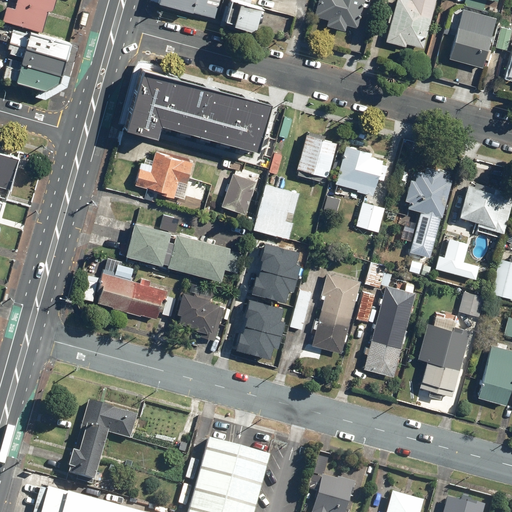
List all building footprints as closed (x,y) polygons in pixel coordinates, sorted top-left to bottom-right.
[(54,0),(20,0),(18,7),(7,4),(3,20),(47,31),(54,0)] [(157,0),(157,2),(252,31),(259,8),(248,4),(249,0),(157,0)] [(289,0),(273,0),(270,9),(295,16),(299,3),(289,0)] [(318,0),(314,15),(328,18),(327,24),(346,29),(347,24),(358,27),(365,0),(318,0)] [(424,46),(435,0),(397,0),(387,40),(407,45),(407,42),(424,46)] [(456,38),(450,57),(483,66),(489,47),(497,16),(464,7),(456,38)] [(90,13),(83,11),(79,25),(86,27),(90,13)] [(13,50),(5,79),(48,91),(62,84),(73,45),(16,30),(10,50),(13,50)] [(260,153),(273,105),(144,70),(127,132),(158,141),(162,127),(260,153)] [(328,174),(337,140),(307,132),(298,166),(299,167),(297,172),(325,180),(327,174),(328,174)] [(373,150),(346,143),(336,182),(357,188),(357,189),(374,194),(383,158),(372,155),(373,150)] [(193,160),(156,149),(152,163),(141,160),(140,166),(139,174),(136,183),(148,186),(148,185),(157,187),(156,191),(167,193),(175,196),(179,179),(187,182),(191,170),(193,160)] [(21,157),(0,150),(0,184),(12,188),(21,157)] [(430,255),(441,215),(443,216),(454,178),(450,177),(451,174),(450,173),(450,172),(444,170),(445,169),(420,162),(415,178),(412,177),(406,199),(410,200),(408,206),(421,209),(410,249),(430,255)] [(235,172),(233,171),(221,205),(245,213),(257,179),(246,175),(247,173),(236,169),(235,172)] [(511,192),(471,180),(461,214),(479,220),(478,223),(504,232),(511,205),(511,192)] [(300,191),(267,182),(255,227),(288,236),(300,191)] [(134,223),(132,222),(124,251),(127,252),(127,254),(163,263),(164,261),(168,262),(168,265),(223,279),(225,269),(237,272),(243,251),(231,248),(232,245),(177,231),(175,239),(170,238),(172,229),(135,220),(134,223)] [(462,225),(448,221),(442,248),(455,251),(462,225)] [(294,261),(297,250),(263,241),(259,258),(261,258),(259,267),(295,277),(299,262),(294,261)] [(511,297),(511,256),(499,253),(490,293),(511,297)] [(389,283),(391,272),(382,270),(384,262),(371,259),(364,285),(378,288),(380,281),(389,283)] [(162,309),(168,289),(150,284),(151,279),(143,276),(141,281),(131,278),(134,267),(118,263),(116,271),(104,267),(94,300),(113,305),(113,306),(141,314),(141,313),(157,317),(159,308),(162,309)] [(250,291),(284,300),(287,289),(292,290),(295,277),(259,267),(257,274),(255,274),(250,291)] [(312,344),(341,352),(361,280),(328,271),(322,293),(325,294),(312,344)] [(386,284),(364,366),(394,374),(417,292),(386,284)] [(212,296),(184,288),(178,311),(182,312),(180,320),(192,323),(191,325),(196,326),(196,327),(202,328),(200,334),(216,338),(225,305),(221,304),(221,301),(211,299),(212,296)] [(313,291),(300,288),(291,325),(303,328),(313,291)] [(376,292),(363,289),(356,316),(368,320),(376,292)] [(279,318),(282,307),(248,298),(244,314),(246,315),(243,324),(280,334),(284,319),(279,318)] [(420,385),(452,394),(471,328),(456,324),(457,319),(436,313),(433,322),(429,321),(418,357),(427,360),(420,385)] [(235,348),(269,357),(272,345),(276,347),(280,334),(243,324),(241,331),(239,331),(235,348)] [(511,348),(492,344),(484,378),(479,396),(507,403),(511,386),(511,348)] [(90,400),(70,471),(97,479),(110,432),(131,438),(138,413),(90,400)] [(250,511),(266,456),(236,448),(204,440),(184,511),(133,511),(44,488),(37,511),(250,511)] [(356,482),(323,473),(312,511),(346,511),(350,500),(353,487),(354,490),(356,482)] [(420,511),(424,499),(393,491),(387,511),(420,511)] [(443,511),(483,511),(486,503),(468,499),(468,501),(448,496),(443,511)]
